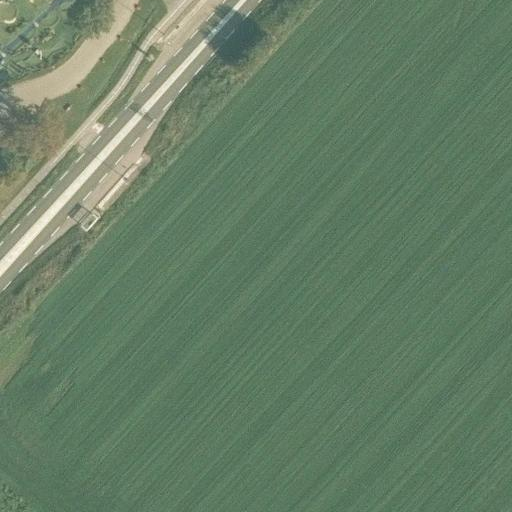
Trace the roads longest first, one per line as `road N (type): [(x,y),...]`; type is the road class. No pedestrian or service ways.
road 1 (secondary): [(109,150),(244,0)]
road 2 (secondary): [(0,285),(109,150)]
road 3 (secondary): [(109,150),(72,173),(0,253)]
